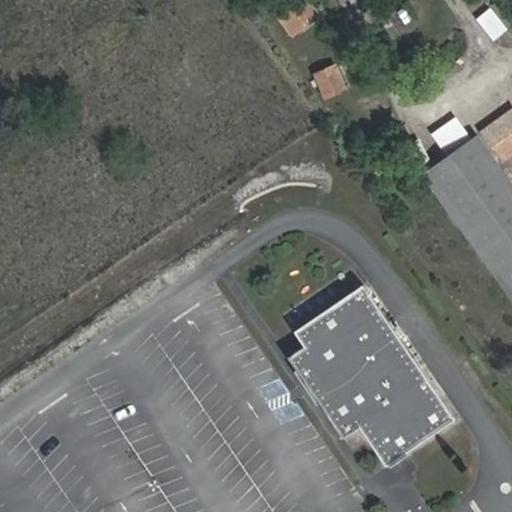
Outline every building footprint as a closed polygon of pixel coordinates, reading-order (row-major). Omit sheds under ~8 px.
[(279,0),(277,2),(303,39),(325,25),(308,0),(279,0)] [(345,90),(337,63),(319,67),(328,94),(345,90)] [(460,115),(436,131),(447,147),(471,131),(460,115)] [(511,157),(511,116),(479,142),(498,168),(511,157)] [(511,186),(498,168),(479,142),(423,184),(511,307),(511,186)] [(448,425),(355,291),(286,340),(296,353),(279,365),(335,445),(352,433),(381,473),(448,425)]
